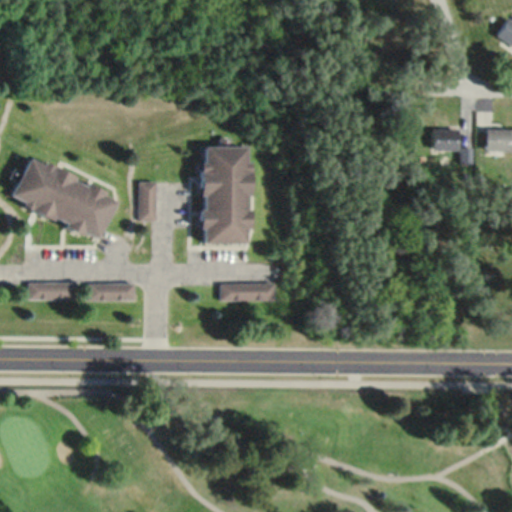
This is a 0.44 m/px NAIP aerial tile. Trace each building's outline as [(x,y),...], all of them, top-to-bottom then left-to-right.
[(491,32),(511,47),(511,21),(504,15),(491,32)] [(466,147),(456,147),(456,127),(427,128),(427,149),(456,149),(456,162),(466,162),(466,147)] [(482,151),(511,150),(511,128),(482,128),(482,151)] [(199,244),(247,244),(247,146),(200,146),(199,244)] [(4,198),(97,238),(115,196),(26,157),(20,173),(16,171),(4,198)] [(72,299),(72,281),(24,281),(24,299),(72,299)] [(83,282),(83,300),(131,300),(131,282),(83,282)] [(270,282),(215,282),(215,300),(270,300),(270,282)]
